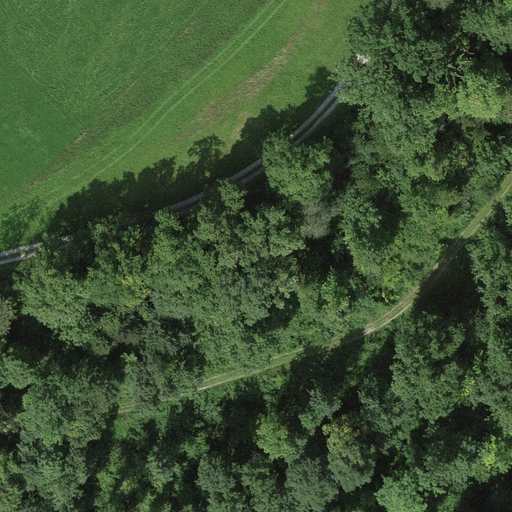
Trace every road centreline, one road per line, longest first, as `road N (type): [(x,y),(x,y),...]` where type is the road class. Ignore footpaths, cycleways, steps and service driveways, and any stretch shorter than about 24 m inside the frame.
road 1 (track): [(0,430),(280,353),(395,300),(511,173)]
road 2 (track): [(0,258),(222,192),(292,154),(360,90),(399,0)]
